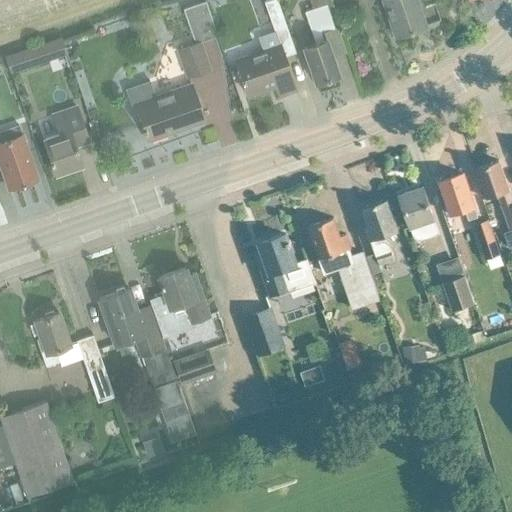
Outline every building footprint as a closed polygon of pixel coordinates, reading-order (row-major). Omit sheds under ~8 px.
[(277,0),(275,0),(265,4),(274,31),(275,33),(287,29),(277,0)] [(333,16),(326,0),(308,0),(312,9),(303,12),(314,43),(301,47),(315,84),(337,76),(324,40),(321,33),(335,28),(331,17),(333,16)] [(425,27),(418,9),(415,0),(381,0),(382,0),(395,38),(425,27)] [(204,1),(182,9),(193,41),(216,33),(204,1)] [(253,54),(234,61),(241,79),(239,80),(240,84),(242,83),(246,95),(275,85),(279,97),(295,91),(289,72),(284,58),(296,53),(287,29),(275,33),(274,31),(258,37),(262,51),(253,54)] [(9,73),(66,53),(61,39),(4,59),(9,73)] [(199,43),(177,51),(186,77),(209,69),(199,43)] [(149,81),(125,89),(131,105),(134,104),(135,105),(141,122),(148,142),(203,122),(197,103),(190,85),(155,97),(149,81)] [(86,138),(80,119),(76,108),(52,117),(59,134),(42,140),(54,174),(81,165),(73,143),(86,138)] [(0,142),(0,164),(9,190),(37,180),(21,135),(0,142)] [(498,160),(476,168),(482,186),(486,198),(498,194),(510,229),(505,231),(511,246),(511,245),(511,200),(505,179),(498,160)] [(468,221),(477,218),(462,172),(439,180),(451,214),(464,209),(468,221)] [(398,194),(404,213),(409,227),(433,219),(421,186),(398,194)] [(385,199),(361,207),(367,224),(364,225),(369,239),(373,252),(366,255),(372,274),(380,271),(382,271),(380,263),(394,259),(388,242),(387,242),(384,234),(385,234),(387,233),(396,230),(392,217),(385,199)] [(332,217),(307,226),(314,245),(319,258),(324,275),(338,270),(352,310),(380,300),(363,251),(353,255),(350,247),(345,233),(339,235),(332,217)] [(487,259),(499,255),(487,220),(475,225),(487,259)] [(452,258),(445,233),(434,236),(437,248),(419,253),(423,266),(452,258)] [(263,255),(256,257),(269,295),(288,288),(288,287),(311,279),(313,285),(315,284),(305,256),(303,257),(304,259),(295,262),(285,234),(259,243),(263,255)] [(162,294),(150,298),(163,337),(175,332),(174,327),(187,323),(194,320),(198,319),(207,316),(201,299),(195,280),(188,282),(184,269),(157,278),(162,294)] [(466,274),(461,275),(444,282),(453,311),(476,302),(466,274)] [(126,290),(97,300),(103,319),(112,345),(132,338),(139,356),(139,357),(143,356),(154,388),(172,442),(173,445),(192,438),(191,435),(161,348),(154,326),(147,306),(133,311),(126,290)] [(302,304),(288,310),(292,320),(306,314),(302,304)] [(268,305),(243,314),(256,352),(281,343),(268,305)] [(35,340),(42,359),(44,366),(58,361),(54,350),(68,345),(57,313),(33,321),(39,339),(35,340)] [(481,331),(473,334),(476,343),(485,340),(481,331)] [(97,401),(112,396),(113,396),(92,335),(76,341),(97,401)] [(419,346),(404,348),(406,363),(420,361),(419,346)] [(174,361),(182,384),(215,372),(207,349),(174,361)] [(317,377),(301,384),(305,395),(321,388),(317,377)] [(0,418),(2,425),(0,425),(0,429),(12,465),(15,464),(26,496),(71,481),(44,401),(0,415),(0,418)] [(0,468),(12,465),(0,429),(0,468)]
